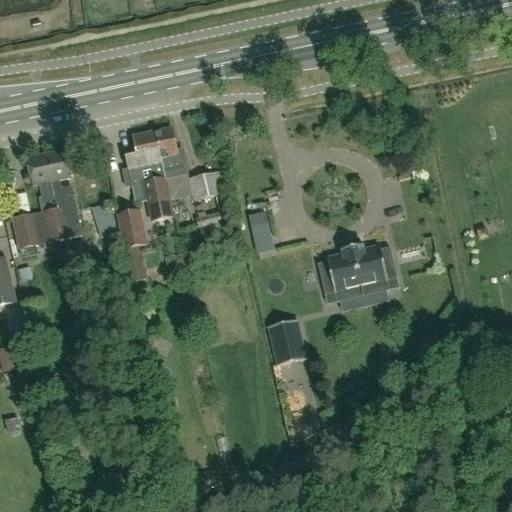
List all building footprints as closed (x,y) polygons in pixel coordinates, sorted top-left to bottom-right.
[(165,181),(187,177),(182,153),(176,155),(171,130),(150,134),(153,148),(157,147),(160,161),(165,181)] [(135,201),(146,199),(151,224),(172,219),(165,181),(160,161),(157,147),(153,148),(150,134),(132,138),(136,156),(125,158),(131,189),(132,188),(135,201)] [(64,230),(78,227),(70,190),(59,192),(58,183),(69,180),(64,153),(26,161),(31,188),(38,187),(41,200),(38,201),(41,217),(30,219),(30,218),(12,222),(18,251),(19,251),(21,259),(35,256),(34,248),(66,241),(64,230)] [(225,242),(220,223),(221,222),(215,197),(223,195),(218,174),(188,180),(198,220),(195,221),(198,229),(207,226),(213,246),(225,242)] [(145,247),(138,212),(117,217),(125,251),(145,247)] [(337,304),(389,292),(387,282),(397,280),(390,249),(380,251),(379,246),(364,250),(364,247),(340,252),(341,255),(326,258),(327,264),(318,266),(325,297),(335,294),(337,304)] [(0,308),(16,304),(6,260),(0,261),(0,308)] [(306,362),(297,322),(267,329),(276,368),(306,362)] [(0,350),(0,363),(3,374),(24,369),(19,346),(0,350)] [(20,387),(28,409),(38,405),(30,384),(20,387)] [(40,448),(12,455),(26,511),(45,511),(44,505),(53,503),(40,448)]
